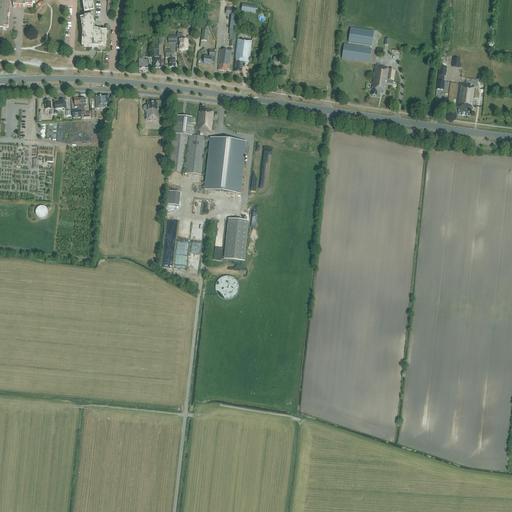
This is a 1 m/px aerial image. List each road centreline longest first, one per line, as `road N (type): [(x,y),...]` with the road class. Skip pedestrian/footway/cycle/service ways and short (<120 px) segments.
road 1 (track): [(174,511),(207,217)]
road 2 (tertiary): [(250,98),(511,137)]
road 3 (tertiary): [(250,98),(111,80),(0,81)]
